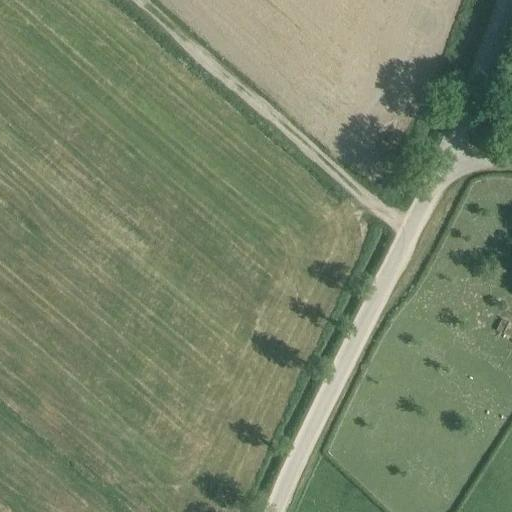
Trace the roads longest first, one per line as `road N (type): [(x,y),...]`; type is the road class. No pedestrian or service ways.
road 1 (unclassified): [(271,511),(438,159)]
road 2 (track): [(140,0),(406,226)]
road 3 (unclassified): [(438,159),(494,0)]
